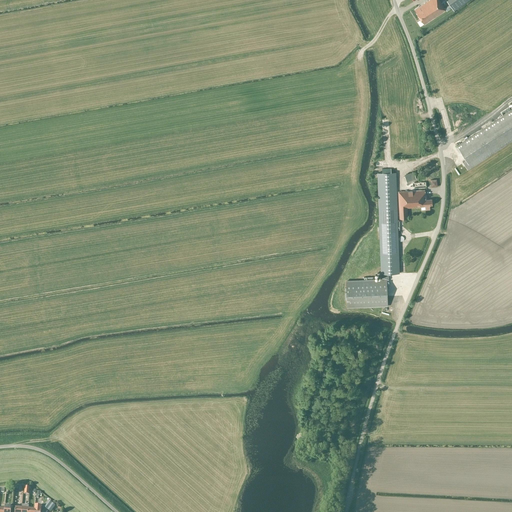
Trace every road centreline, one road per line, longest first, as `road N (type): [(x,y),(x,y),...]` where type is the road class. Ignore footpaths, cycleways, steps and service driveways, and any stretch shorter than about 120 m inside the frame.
road 1 (unclassified): [(345,511),(372,398),(442,205),(438,140),(393,0)]
road 2 (unclassified): [(115,511),(46,453),(0,447)]
